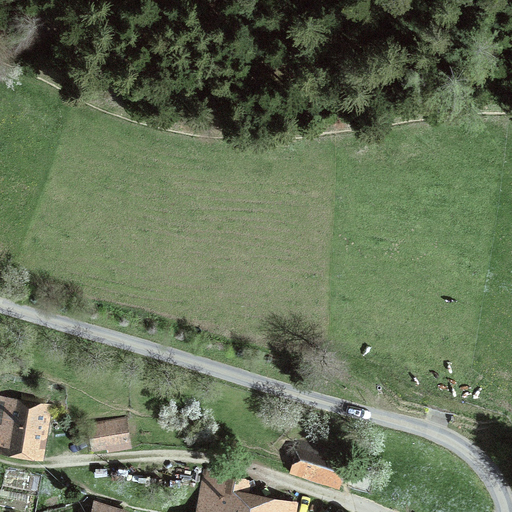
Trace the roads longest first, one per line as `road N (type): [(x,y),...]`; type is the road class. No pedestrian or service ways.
road 1 (track): [(503,511),(478,461),(445,438),(0,295)]
road 2 (track): [(0,456),(25,463),(216,459),(376,511)]
